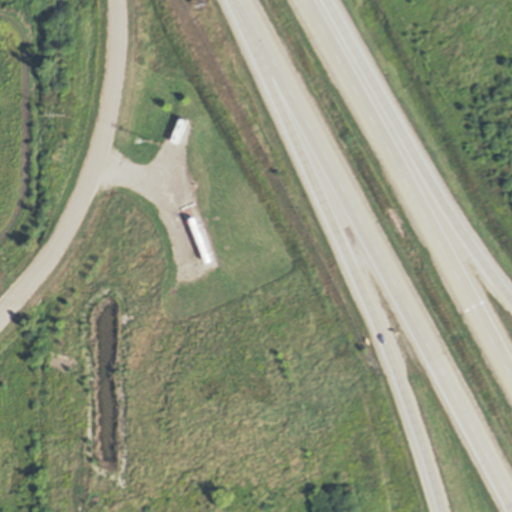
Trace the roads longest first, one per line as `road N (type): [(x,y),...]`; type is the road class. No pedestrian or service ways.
road 1 (motorway): [(241,0),(511,501)]
road 2 (motorway): [(239,0),(369,295),(448,511)]
road 3 (motorway): [(511,366),(315,0)]
road 4 (motorway): [(511,297),(320,0)]
road 5 (residential): [(0,318),(64,237),(97,167),(116,92),(120,0)]
